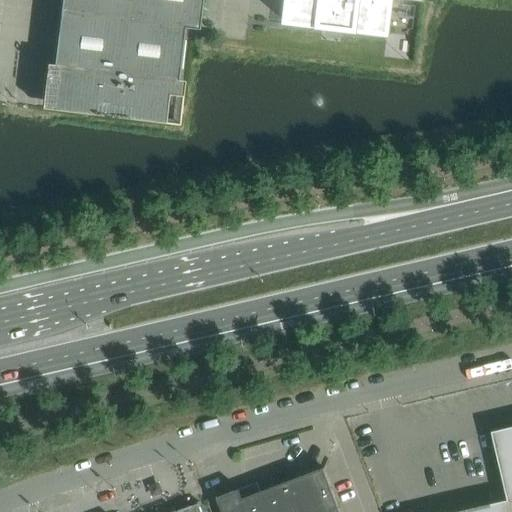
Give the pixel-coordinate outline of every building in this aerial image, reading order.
[(197,30),(200,0),(60,0),(50,85),(43,84),(40,108),(177,125),(183,81),(176,80),(182,28),(197,30)] [(284,0),(282,21),(314,25),(326,27),(326,29),(336,30),(336,28),(349,29),(381,33),(384,0),(409,0),(420,1),(420,0),(284,0)] [(511,511),(511,427),(493,432),(508,500),(511,511)] [(340,511),(324,469),(253,495),(243,499),(239,489),(217,498),(222,511),(340,511)] [(511,511),(508,500),(491,504),(489,504),(490,507),(466,511),(511,511)]
